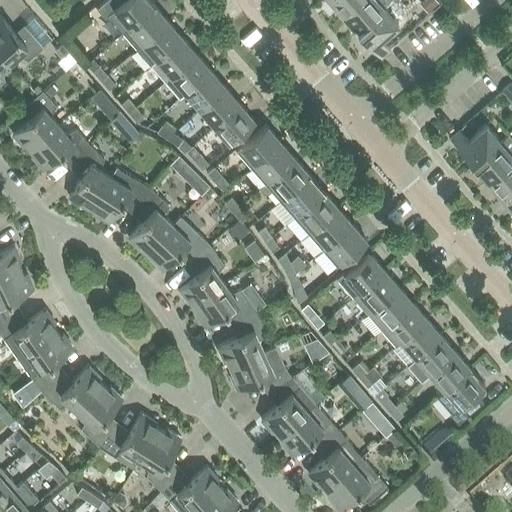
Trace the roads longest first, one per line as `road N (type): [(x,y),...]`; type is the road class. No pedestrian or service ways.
road 1 (residential): [(47,224),(116,263),(153,297),(197,374),(199,416)]
road 2 (residential): [(199,416),(137,384),(95,334),(73,304),(47,224)]
road 3 (residential): [(511,298),(387,159)]
road 4 (residential): [(495,0),(357,123)]
road 5 (residential): [(387,159),(511,42)]
road 6 (residential): [(385,511),(511,404)]
road 7 (residential): [(357,123),(253,0)]
road 8 (residential): [(282,511),(199,416)]
